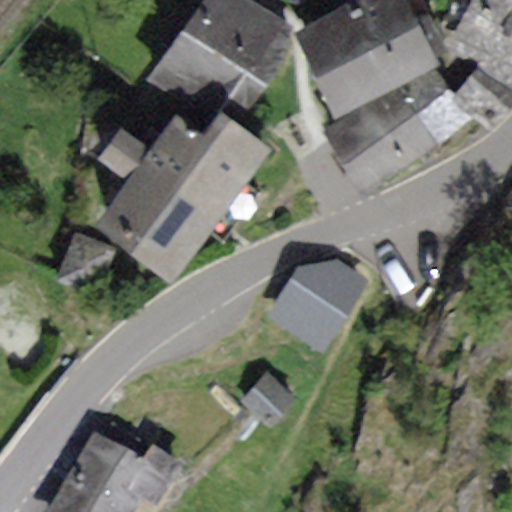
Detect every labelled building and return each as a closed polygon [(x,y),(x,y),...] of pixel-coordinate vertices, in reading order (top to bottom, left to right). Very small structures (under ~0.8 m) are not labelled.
[(289,37),(239,0),(214,0),(161,71),(226,120),(289,37)] [(431,62),(400,0),(371,0),(303,33),(340,107),(431,62)] [(511,0),(479,0),(461,35),(504,57),(511,42),(511,0)] [(463,120),(434,71),(335,128),(364,177),(463,120)] [(27,122),(23,167),(60,170),(64,126),(27,122)] [(256,153),(225,130),(211,149),(176,123),(154,153),(125,131),(104,159),(135,182),(106,220),(170,268),(256,153)] [(107,244),(73,226),(54,261),(87,279),(107,244)] [(361,280),(342,267),(306,268),(278,309),(320,339),(361,280)] [(153,449),(144,464),(100,439),(58,511),(129,511),(141,491),(152,497),(173,460),(153,449)]
